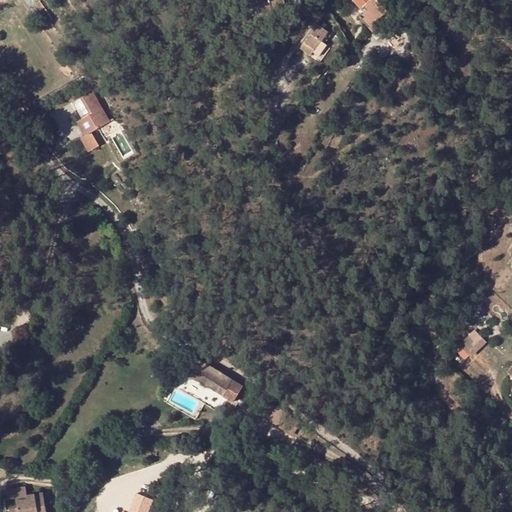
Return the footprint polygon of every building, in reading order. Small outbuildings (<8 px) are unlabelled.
[(258,0),(262,13),(274,9),(273,4),(284,1),(284,0),(258,0)] [(354,0),(353,1),(361,9),(364,7),(371,0),(354,0)] [(373,31),(380,25),(377,21),(380,18),(384,22),(387,25),(395,18),(378,0),(371,0),(364,7),(367,10),(364,13),(360,17),(373,31)] [(273,4),(274,9),(286,6),(284,1),(273,4)] [(311,34),(320,41),(322,42),(328,33),(318,25),(311,34)] [(332,36),(328,33),(322,42),(325,45),(332,36)] [(314,50),(320,41),(311,34),(304,43),(314,50)] [(92,92),(73,103),(83,119),(77,122),(85,136),(83,137),(91,150),(98,146),(91,133),(109,122),(92,92)] [(87,152),(91,150),(83,137),(80,139),(87,152)] [(226,315),(215,309),(210,319),(221,325),(226,315)] [(511,320),(510,319),(498,341),(511,348),(511,320)] [(477,329),(457,351),(469,362),(489,339),(477,329)] [(498,341),(493,350),(506,357),(511,348),(498,341)] [(196,358),(188,370),(198,376),(200,373),(226,389),(227,387),(233,390),(237,383),(196,358)] [(493,361),(477,388),(486,394),(502,367),(493,361)] [(188,370),(186,373),(196,380),(196,381),(222,396),(226,389),(200,373),(198,376),(188,370)] [(266,400),(258,414),(280,427),(288,413),(266,400)] [(10,509),(10,511),(53,511),(54,511),(53,511),(46,511),(43,492),(27,494),(25,486),(6,490),(8,498),(4,499),(6,510),(10,509)] [(129,511),(150,511),(156,499),(137,492),(129,511)]
